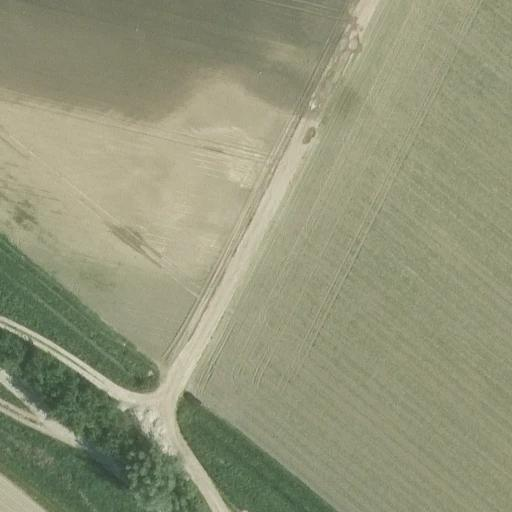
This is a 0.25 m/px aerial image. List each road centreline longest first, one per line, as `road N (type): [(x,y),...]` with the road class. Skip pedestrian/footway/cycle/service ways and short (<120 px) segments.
road 1 (track): [(367,0),(176,385),(143,402)]
road 2 (unclassified): [(172,511),(0,370)]
road 3 (track): [(143,402),(118,397),(0,327)]
road 4 (track): [(143,402),(220,511)]
